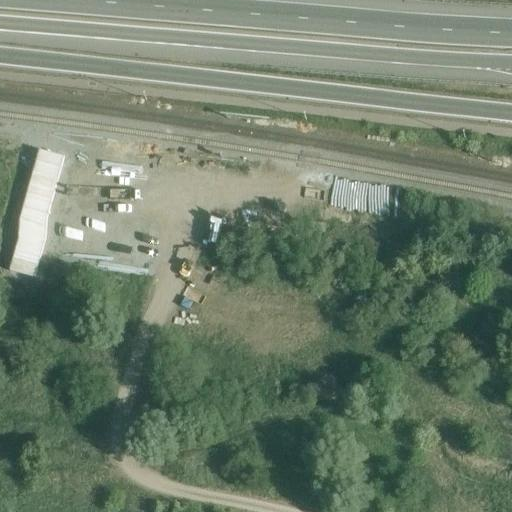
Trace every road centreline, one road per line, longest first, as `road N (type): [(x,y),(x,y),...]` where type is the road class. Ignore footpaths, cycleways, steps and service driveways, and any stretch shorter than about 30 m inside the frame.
road 1 (motorway): [(0,61),(511,117)]
road 2 (primary): [(0,29),(511,69)]
road 3 (primary): [(511,38),(0,0)]
road 4 (track): [(243,511),(147,485),(130,465),(124,431),(152,328),(215,198)]
